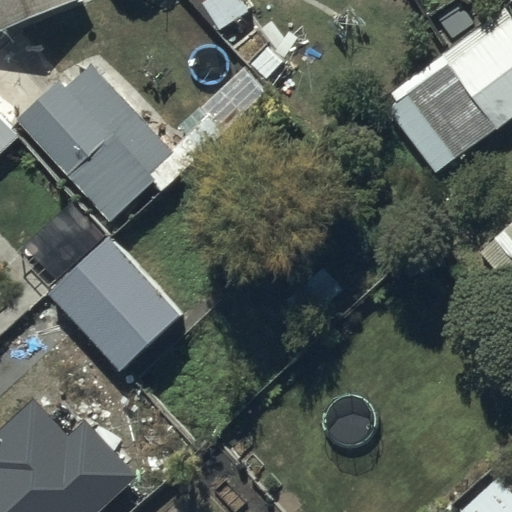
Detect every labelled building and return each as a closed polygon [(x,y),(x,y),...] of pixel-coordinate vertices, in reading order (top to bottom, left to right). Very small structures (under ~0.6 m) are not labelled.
[(0,0),(0,27),(69,0),(0,0)] [(250,3),(247,0),(205,0),(219,23),(223,21),(224,23),(246,10),(243,7),(250,3)] [(459,147),(511,106),(511,8),(506,1),(443,49),(449,57),(412,85),(459,147)] [(185,157),(94,60),(25,124),(117,221),(185,157)] [(0,143),(17,128),(0,110),(0,143)] [(511,212),(494,229),(511,249),(511,212)] [(55,287),(52,290),(127,371),(190,313),(116,232),(108,240),(97,228),(45,276),(55,287)] [(0,511),(118,511),(148,485),(97,430),(80,445),(43,405),(0,444),(0,511)] [(511,511),(511,459),(510,457),(449,511),(511,511)]
